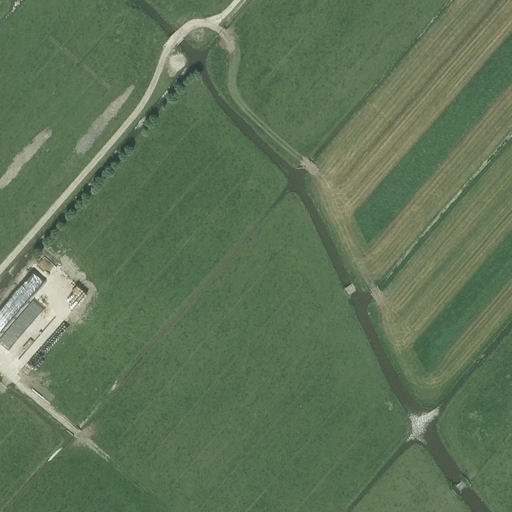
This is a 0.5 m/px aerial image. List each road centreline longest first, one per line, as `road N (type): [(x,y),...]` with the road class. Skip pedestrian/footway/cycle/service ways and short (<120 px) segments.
road 1 (track): [(0,267),(157,86),(173,35),(187,21),(218,21),(237,0)]
road 2 (track): [(218,21),(230,33),(229,75),(240,101),(315,165)]
